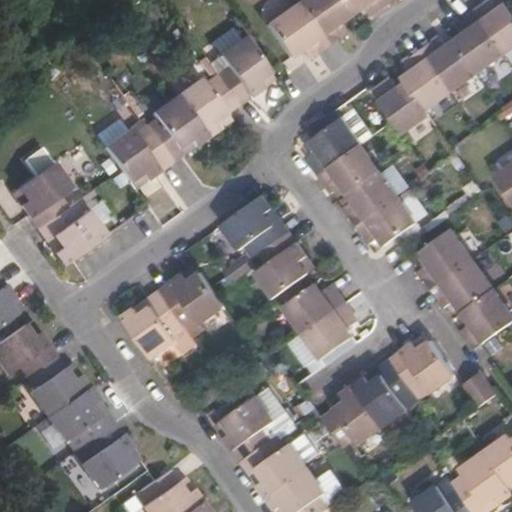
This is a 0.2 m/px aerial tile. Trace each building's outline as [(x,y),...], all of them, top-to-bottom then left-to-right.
[(302,0),(271,23),(292,56),(306,46),(312,56),(348,30),(341,20),(352,12),(344,0),(302,0)] [(372,14),(391,0),(390,0),(344,0),(352,12),(365,3),(372,14)] [(479,14),(508,56),(511,53),(511,8),(506,13),(498,1),(479,14)] [(460,45),(481,75),(508,56),(479,14),(460,27),(468,39),(460,45)] [(426,51),(456,92),(481,75),(460,45),(451,51),(443,39),(426,51)] [(262,91),(278,80),(253,45),(228,62),(236,75),(224,84),(244,112),(266,97),(262,91)] [(428,112),(456,92),(426,51),(408,63),(415,74),(406,81),(409,85),(428,112)] [(430,115),(428,112),(409,85),(401,91),(392,77),(373,91),(403,134),(430,115)] [(219,129),(244,112),(224,84),(211,93),(207,86),(183,103),(211,146),(224,137),(219,129)] [(142,150),(126,125),(100,142),(135,191),(146,182),(150,188),(176,171),(171,164),(194,146),(200,154),(211,146),(183,103),(159,120),(163,127),(152,136),(155,141),(142,150)] [(318,174),(361,142),(342,116),(311,138),(316,146),(305,154),(318,174)] [(347,190),(379,168),(361,142),(318,174),(329,191),(341,182),(347,190)] [(511,166),(496,178),(511,201),(511,166)] [(354,226),(398,195),(379,168),(347,190),(354,200),(343,209),(354,226)] [(36,231),(59,216),(51,203),(62,194),(46,169),(10,195),(18,206),(12,211),(30,236),(36,231)] [(252,257),(260,252),(281,236),(265,212),(271,207),(263,195),(221,224),(238,248),(243,244),(252,257)] [(417,221),(398,195),(354,226),(368,245),(380,236),(386,244),(417,221)] [(55,272),(97,242),(80,218),(72,223),(65,211),(59,216),(36,231),(53,256),(48,260),(55,272)] [(432,287),(474,257),(453,228),(421,251),(429,262),(420,270),(432,287)] [(281,236),(260,252),(268,264),(257,273),(274,298),(308,273),(300,261),(306,256),(288,231),(281,236)] [(464,311),(496,288),(474,257),(432,287),(445,305),(455,298),(464,311)] [(222,302),(198,268),(185,278),(181,271),(156,289),(160,296),(176,318),(189,308),(197,321),(222,302)] [(4,270),(0,272),(0,326),(23,310),(16,299),(21,295),(4,270)] [(284,302),(303,329),(344,297),(331,280),(320,289),(314,281),(284,302)] [(511,322),(511,310),(496,288),(464,311),(472,323),(463,330),(476,348),(511,322)] [(129,310),(117,318),(146,358),(170,340),(166,334),(181,324),(176,318),(160,296),(133,316),(129,310)] [(344,297),(303,329),(321,355),(352,333),(347,325),(358,316),(344,297)] [(32,370),(61,350),(45,327),(38,332),(28,317),(0,338),(0,347),(13,366),(24,358),(32,370)] [(430,388),(459,367),(433,332),(415,345),(412,340),(389,356),(392,362),(408,384),(421,375),(430,388)] [(306,362),(317,355),(303,335),(292,342),(306,362)] [(78,375),(61,350),(32,370),(41,383),(36,387),(53,411),(94,382),(86,370),(78,375)] [(413,391),(408,384),(392,362),(369,379),(365,373),(353,382),(382,422),(405,405),(402,400),(413,391)] [(484,404),(500,392),(487,375),(471,387),(484,404)] [(103,395),(94,382),(53,411),(70,435),(74,432),(83,444),(92,437),(112,423),(97,400),(103,395)] [(320,414),(342,444),(353,435),(357,440),(382,422),(353,382),(340,391),(344,396),(320,414)] [(230,432),(224,436),(241,459),(247,454),(269,438),(261,427),(273,419),(255,395),(222,419),(230,432)] [(120,417),(112,423),(92,437),(101,451),(89,460),(105,485),(139,461),(130,449),(138,443),(120,417)] [(276,433),(269,438),(247,454),(265,480),(260,484),(268,496),(309,467),(291,442),(285,446),(276,433)] [(511,437),(509,433),(485,451),(511,491),(511,437)] [(511,492),(511,491),(485,451),(460,468),(464,474),(452,483),(457,490),(473,511),(497,494),(502,500),(511,492)] [(161,511),(185,511),(210,494),(201,482),(196,487),(178,462),(149,482),(158,495),(152,499),(161,511)] [(288,511),(323,511),(330,507),(321,495),(325,490),(309,467),(268,496),(277,510),(283,505),(288,511)] [(473,511),(457,490),(444,499),(435,486),(411,504),(416,511),(473,511)] [(213,511),(219,506),(210,494),(185,511),(213,511)]
